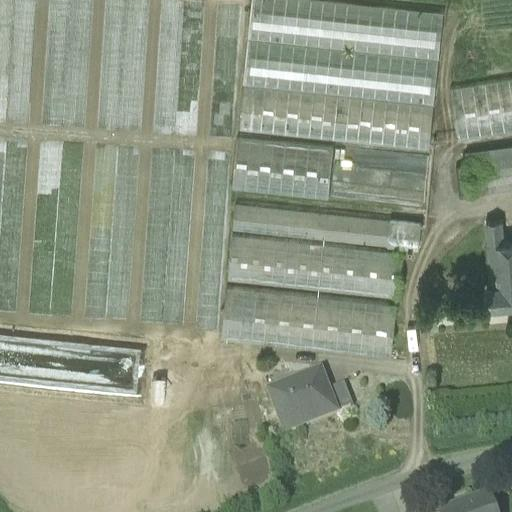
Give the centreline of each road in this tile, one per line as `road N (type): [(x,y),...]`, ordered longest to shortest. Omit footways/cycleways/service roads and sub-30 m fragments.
road 1 (track): [(418,475),(418,275),(452,214),(490,204)]
road 2 (track): [(417,372),(272,355)]
